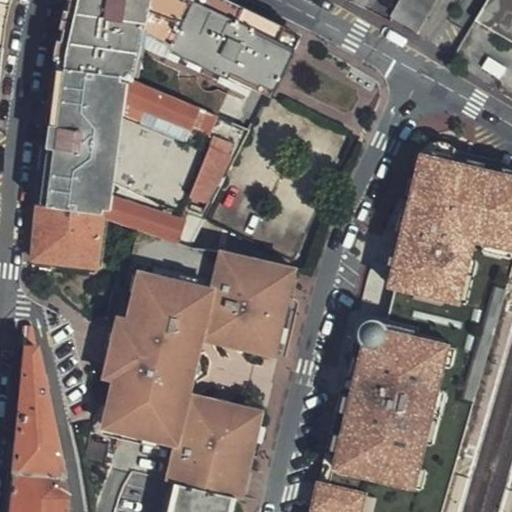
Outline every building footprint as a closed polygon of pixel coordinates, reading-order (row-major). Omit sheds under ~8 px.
[(69,0),(66,15),(59,64),(117,72),(217,114),(236,73),(253,82),(280,30),(219,0),(69,0)] [(419,30),(435,0),(399,0),(391,14),(419,30)] [(511,40),(511,0),(487,0),(476,19),(511,40)] [(280,30),(253,82),(268,90),(296,37),(280,30)] [(117,72),(59,64),(48,142),(41,201),(100,209),(99,213),(103,214),(137,226),(189,243),(249,128),(217,114),(117,72)] [(441,511),(511,266),(511,175),(459,163),(458,154),(456,150),(454,147),(449,143),(445,141),(440,140),(435,141),(430,142),(426,144),(422,148),(419,154),(408,200),(399,237),(383,233),(380,241),(389,244),(384,263),(372,260),(359,309),(323,463),(326,464),(321,484),(318,483),(312,507),(316,508),(314,511),(441,511)] [(399,237),(408,200),(399,197),(383,233),(399,237)] [(100,209),(41,201),(34,256),(96,263),(98,247),(103,214),(99,213),(100,209)] [(137,226),(103,214),(98,247),(136,253),(137,226)] [(180,446),(172,477),(177,478),(230,491),(237,460),(245,462),(258,411),(238,406),(234,399),(228,404),(207,399),(204,392),(185,387),(183,395),(172,392),(177,371),(183,368),(189,346),(185,340),(190,320),(200,322),(198,332),(216,336),(222,331),(243,336),(247,344),(254,339),(274,344),(287,291),(279,290),(284,265),(225,252),(219,276),(211,274),(209,283),(139,267),(135,287),(130,286),(123,314),(114,312),(112,321),(116,329),(109,356),(103,360),(101,368),(111,370),(104,399),(109,400),(104,420),(173,436),(171,444),(180,446)] [(27,317),(25,339),(35,339),(31,319),(27,317)] [(112,321),(103,360),(109,356),(116,329),(112,321)] [(25,339),(14,465),(60,470),(57,459),(35,339),(25,339)] [(71,511),(60,470),(14,465),(10,509),(9,511),(71,511)] [(224,511),(230,491),(177,478),(169,511),(224,511)]
